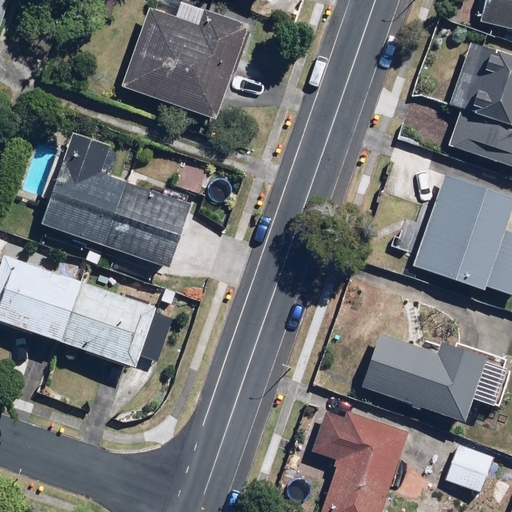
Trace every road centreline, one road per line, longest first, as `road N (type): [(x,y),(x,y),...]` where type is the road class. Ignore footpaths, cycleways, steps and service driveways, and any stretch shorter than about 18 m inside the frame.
road 1 (residential): [(369,0),(192,506)]
road 2 (residential): [(192,506),(0,438)]
